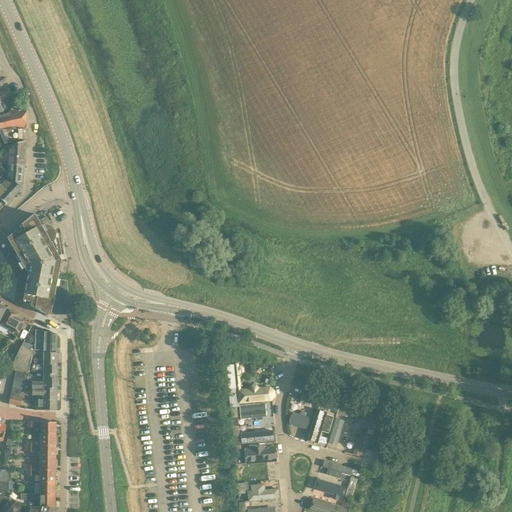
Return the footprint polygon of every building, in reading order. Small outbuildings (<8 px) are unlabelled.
[(0,93),(0,101),(10,97),(7,90),(0,93)] [(27,108),(5,116),(0,117),(0,124),(4,123),(5,124),(13,123),(13,121),(26,118),(27,108)] [(26,138),(26,118),(13,121),(13,123),(5,124),(4,123),(0,124),(0,133),(5,146),(26,138)] [(7,148),(6,149),(0,154),(0,159),(8,169),(9,166),(24,167),(26,141),(7,148)] [(0,178),(8,170),(8,169),(0,159),(0,178)] [(8,169),(8,170),(8,173),(7,178),(12,182),(22,189),(24,167),(9,166),(8,169)] [(8,170),(0,178),(0,187),(13,198),(22,189),(12,182),(7,178),(8,173),(8,170)] [(6,205),(13,198),(0,187),(0,200),(5,205),(6,204),(6,205)] [(58,279),(59,273),(61,262),(68,263),(64,242),(62,243),(59,229),(54,230),(49,222),(51,221),(47,213),(37,219),(35,215),(31,216),(15,230),(16,231),(3,242),(6,247),(11,247),(28,275),(22,303),(48,316),(70,315),(67,281),(58,279)] [(61,262),(59,273),(66,275),(68,263),(61,262)] [(17,317),(6,309),(0,320),(0,325),(10,331),(8,334),(16,338),(24,323),(16,319),(17,317)] [(43,353),(55,353),(56,335),(44,330),(43,345),(43,353)] [(21,347),(10,368),(28,372),(32,352),(21,347)] [(57,353),(55,353),(43,353),(43,359),(32,360),(32,366),(43,365),(57,366),(57,353)] [(228,389),(234,388),(238,388),(235,363),(225,364),(225,367),(228,389)] [(43,377),(56,378),(57,366),(43,365),(32,366),(31,372),(43,372),(43,377)] [(15,371),(13,380),(26,383),(28,375),(15,371)] [(56,389),(56,378),(43,377),(43,383),(31,383),(31,389),(39,389),(56,389)] [(13,380),(11,389),(20,390),(25,391),(26,383),(13,380)] [(239,403),(271,401),(275,396),(274,389),(270,386),(259,387),(256,383),(251,384),(248,387),(238,388),(239,403)] [(10,397),(22,399),(22,398),(19,398),(20,390),(11,389),(10,397)] [(43,396),(42,401),(56,401),(56,389),(39,389),(31,389),(31,396),(43,396)] [(20,407),(22,399),(10,397),(8,404),(20,407)] [(300,404),(310,406),(312,401),(301,398),(300,404)] [(56,401),(42,401),(35,400),(34,411),(56,411),(56,401)] [(267,417),(265,403),(240,405),(241,419),(255,418),(256,421),(262,421),(262,417),(267,417)] [(318,409),(328,412),(330,406),(320,403),(318,409)] [(336,415),(347,418),(348,412),(338,409),(337,414),(336,415)] [(309,443),(318,445),(323,430),(330,432),(331,428),(324,426),(328,413),(319,410),(309,443)] [(309,429),(313,418),(304,415),(305,412),(301,411),(300,414),(293,412),(290,423),(309,429)] [(355,420),(365,423),(367,417),(356,414),(355,420)] [(331,436),(338,438),(343,421),(336,419),(331,436)] [(39,422),(39,435),(55,435),(56,422),(39,422)] [(274,441),(273,429),(242,432),(243,444),(274,441)] [(360,429),(353,453),(359,455),(366,431),(360,429)] [(55,435),(39,435),(39,447),(55,447),(55,435)] [(282,460),(281,444),(245,447),(247,463),(282,460)] [(39,447),(32,447),(27,446),(26,452),(39,452),(39,459),(55,459),(55,447),(39,447)] [(26,470),(26,471),(55,471),(55,459),(39,459),(39,465),(26,465),(25,466),(25,470),(26,470)] [(324,462),(321,469),(328,471),(326,476),(340,481),(341,475),(350,478),(352,470),(324,462)] [(39,483),(55,483),(55,471),(26,471),(26,475),(39,476),(39,483)] [(317,478),(314,488),(334,494),(333,497),(337,498),(338,495),(343,497),(346,487),(317,478)] [(348,488),(354,490),(357,480),(351,478),(348,488)] [(5,482),(4,482),(0,481),(0,488),(8,490),(8,482),(5,482)] [(248,490),(248,501),(279,498),(278,487),(265,488),(265,482),(250,484),(251,489),(248,490)] [(39,483),(39,495),(55,495),(55,483),(39,483)] [(345,498),(351,500),(354,490),(348,488),(345,498)] [(39,501),(39,506),(39,507),(48,507),(55,507),(55,495),(39,495),(20,495),(20,500),(39,501)] [(318,511),(345,511),(347,508),(314,498),(311,510),(318,511)] [(16,506),(7,500),(0,510),(0,511),(27,511),(29,507),(29,506),(18,502),(16,506)]
